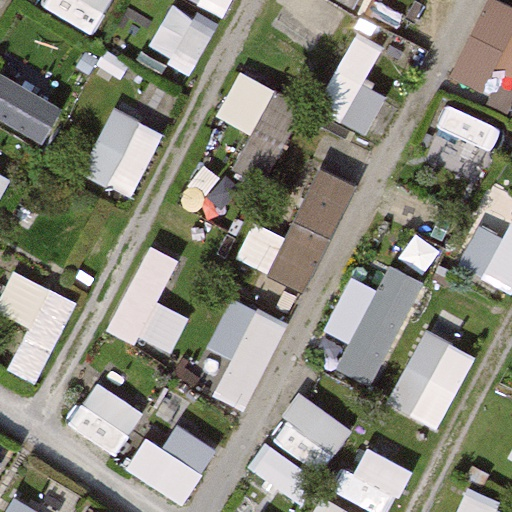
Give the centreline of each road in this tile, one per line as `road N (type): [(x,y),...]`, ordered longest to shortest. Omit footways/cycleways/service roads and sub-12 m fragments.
road 1 (track): [(483,0),(214,511)]
road 2 (track): [(265,0),(31,428)]
road 3 (track): [(511,350),(429,511)]
